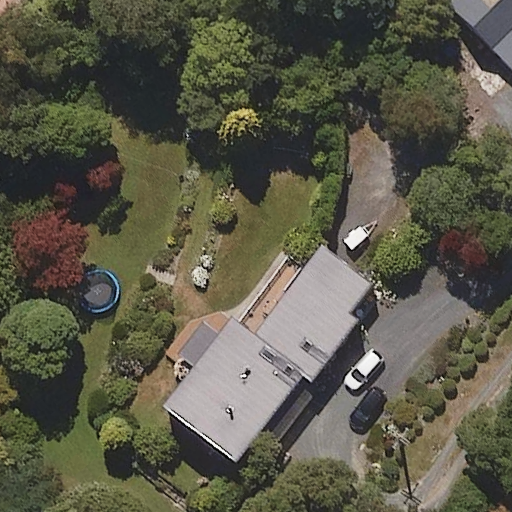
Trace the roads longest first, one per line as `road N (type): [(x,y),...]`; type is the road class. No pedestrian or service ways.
road 1 (residential): [(208,0),(495,269)]
road 2 (residential): [(347,511),(345,434),(495,269)]
